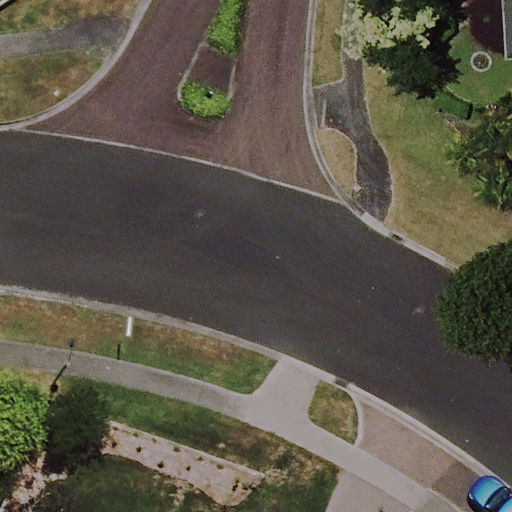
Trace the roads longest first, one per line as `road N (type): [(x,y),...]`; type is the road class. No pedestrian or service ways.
road 1 (residential): [(167,216),(334,276),(511,392)]
road 2 (residential): [(236,0),(167,216)]
road 3 (residential): [(0,190),(167,216)]
